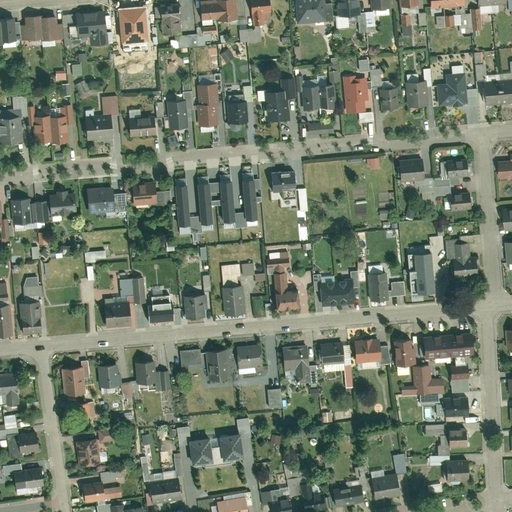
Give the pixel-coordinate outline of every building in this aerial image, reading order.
[(200,23),(219,22),(217,3),(209,3),(209,0),(202,0),(198,0),(200,23)] [(238,20),(235,0),(217,0),(217,3),(219,22),(238,20)] [(273,25),(271,0),(250,0),(253,27),(273,25)] [(328,22),(326,0),(294,0),(297,25),(328,22)] [(359,15),(357,0),(334,0),(336,17),(359,15)] [(390,10),(389,0),(371,0),(372,12),(390,10)] [(418,8),(417,0),(398,0),(399,10),(418,8)] [(465,8),(464,0),(430,0),(431,11),(465,8)] [(491,7),(490,0),(475,0),(476,9),(491,7)] [(181,36),(178,3),(159,5),(162,38),(181,36)] [(151,35),(148,7),(127,9),(129,37),(151,35)] [(78,38),(90,37),(91,47),(109,45),(108,35),(106,10),(76,13),(78,38)] [(402,14),(404,35),(413,34),(412,14),(402,14)] [(21,42),(26,41),(26,42),(42,41),(40,19),(40,16),(24,18),(24,25),(20,26),(21,42)] [(42,44),(58,43),(65,42),(63,24),(56,25),(56,17),(40,19),(42,41),(42,44)] [(13,18),(0,19),(0,21),(2,43),(3,47),(16,46),(13,18)] [(227,62),(235,57),(229,49),(222,54),(227,62)] [(359,59),(360,67),(370,66),(369,58),(359,59)] [(83,75),(82,63),(73,64),(74,75),(83,75)] [(466,101),(463,65),(451,66),(452,84),(438,85),(440,104),(466,101)] [(381,68),(371,69),(372,86),(381,85),(381,68)] [(58,72),(58,81),(68,81),(67,72),(58,72)] [(346,113),(359,112),(365,112),(364,100),(368,100),(366,77),(361,78),(356,78),(355,74),(342,76),(346,113)] [(292,77),(281,78),(282,89),(263,91),(266,121),(283,120),(287,116),(285,99),(294,98),(292,77)] [(511,77),(498,79),(501,104),(511,103),(511,77)] [(483,80),(486,106),(501,104),(498,79),(483,80)] [(85,80),(77,84),(81,93),(89,89),(85,80)] [(423,81),(405,83),(408,109),(426,108),(423,81)] [(332,83),(316,84),(318,109),(334,107),(332,83)] [(316,84),(301,86),(303,110),(318,109),(316,84)] [(216,85),(196,86),(197,107),(217,105),(216,85)] [(396,87),(381,88),(383,110),(398,109),(396,87)] [(244,100),(227,102),(229,125),(246,124),(244,100)] [(184,101),(166,102),(169,130),(187,129),(184,101)] [(217,105),(197,107),(199,129),(219,127),(217,105)] [(110,115),(84,117),(86,140),(112,138),(110,115)] [(150,116),(128,118),(130,137),(152,135),(150,116)] [(20,117),(0,118),(0,144),(22,143),(20,117)] [(63,117),(48,119),(51,143),(66,142),(63,117)] [(31,120),(34,145),(51,143),(48,119),(31,120)] [(311,133),(334,133),(334,124),(311,124),(311,133)] [(511,153),(510,154),(510,159),(497,160),(498,180),(511,179),(511,153)] [(422,157),(399,159),(402,184),(424,181),(422,157)] [(381,167),(380,158),(368,158),(368,167),(381,167)] [(468,177),(466,159),(444,161),(446,179),(468,177)] [(294,171),(270,173),(272,195),(296,193),(294,171)] [(258,220),(254,180),(242,182),(246,221),(258,220)] [(154,181),(132,183),(134,206),(156,205),(154,181)] [(236,222),(232,182),(220,183),(224,223),(236,222)] [(214,224),(210,184),(198,185),(202,225),(214,224)] [(115,210),(114,185),(85,188),(87,212),(115,210)] [(191,226),(188,186),(175,187),(179,227),(191,226)] [(74,192),(48,194),(48,202),(35,203),(36,223),(76,220),(74,192)] [(471,211),(470,192),(448,194),(450,213),(471,211)] [(36,223),(35,203),(29,204),(29,197),(9,198),(11,225),(36,223)] [(511,205),(501,206),(503,232),(511,231),(511,205)] [(415,218),(416,207),(409,206),(407,217),(415,218)] [(48,243),(47,232),(40,232),(40,243),(48,243)] [(450,259),(452,280),(477,278),(475,257),(470,257),(469,243),(453,244),(454,259),(450,259)] [(96,258),(107,257),(106,250),(86,251),(87,262),(97,261),(96,258)] [(271,270),(274,294),(275,312),(299,310),(297,292),(287,293),(285,268),(289,268),(288,251),(265,253),(266,270),(271,270)] [(436,296),(434,267),(424,267),(423,259),(413,260),(417,298),(436,296)] [(243,274),(255,274),(255,263),(243,263),(243,274)] [(366,272),(369,306),(389,304),(386,270),(366,272)] [(352,282),(336,283),(338,308),(354,306),(352,282)] [(336,283),(321,285),(323,309),(338,308),(336,283)] [(242,286),(222,288),(225,317),(245,315),(242,286)] [(207,307),(206,294),(183,296),(185,321),(204,320),(203,307),(207,307)] [(41,336),(38,302),(19,304),(22,338),(41,336)] [(172,302),(147,304),(149,325),(174,323),(172,302)] [(131,328),(129,305),(103,307),(105,330),(131,328)] [(473,357),(471,333),(446,335),(448,360),(473,357)] [(448,360),(446,335),(421,337),(423,362),(448,360)] [(381,361),(379,341),(370,342),(370,340),(361,340),(361,343),(352,344),(354,363),(381,361)] [(412,367),(410,341),(393,343),(395,369),(412,367)] [(344,366),(342,343),(318,345),(320,368),(344,366)] [(262,368),(260,344),(235,346),(237,370),(262,368)] [(310,382),(307,346),(281,348),(283,371),(295,370),(296,383),(310,382)] [(202,349),(182,350),(183,369),(203,368),(202,349)] [(230,380),(227,349),(205,351),(208,382),(230,380)] [(154,362),(134,363),(136,386),(156,384),(154,362)] [(119,388),(117,365),(98,366),(100,390),(119,388)] [(469,381),(468,366),(450,367),(450,382),(469,381)] [(85,395),(83,368),(61,370),(64,397),(85,395)] [(19,405),(16,373),(0,374),(0,379),(2,406),(19,405)] [(270,407),(283,407),(282,388),(269,389),(270,407)] [(468,417),(467,398),(444,400),(445,418),(468,417)] [(85,418),(96,416),(94,402),(83,403),(85,418)] [(324,413),(324,421),(332,420),(332,413),(324,413)] [(7,429),(19,427),(16,414),(5,416),(7,429)] [(467,449),(466,429),(447,430),(448,449),(467,449)] [(38,452),(36,433),(14,435),(16,455),(38,452)] [(242,433),(221,435),(224,460),(244,458),(242,433)] [(210,438),(190,440),(192,465),(213,463),(210,438)] [(96,439),(75,442),(78,469),(100,466),(96,439)] [(406,453),(395,454),(397,473),(408,472),(406,453)] [(469,483),(468,462),(445,463),(446,484),(469,483)] [(13,471),(22,470),(21,463),(3,465),(4,474),(13,473),(13,471)] [(365,465),(356,467),(358,477),(367,476),(365,465)] [(43,486),(41,468),(22,470),(13,471),(13,473),(15,489),(43,486)] [(372,481),(375,502),(402,498),(399,477),(372,481)] [(181,503),(178,481),(164,482),(167,504),(181,503)] [(82,485),(84,504),(104,501),(102,482),(82,485)] [(167,504),(164,482),(150,484),(153,506),(167,504)] [(443,491),(443,483),(429,484),(430,492),(443,491)] [(327,511),(325,493),(311,495),(310,485),(300,486),(301,496),(298,497),(300,511),(327,511)] [(332,490),(334,510),(363,506),(360,486),(332,490)] [(217,503),(218,511),(246,511),(245,499),(217,503)] [(271,503),(272,511),(290,511),(289,500),(271,503)]
